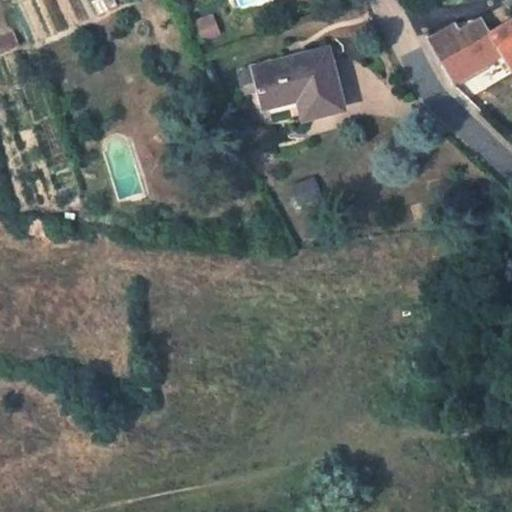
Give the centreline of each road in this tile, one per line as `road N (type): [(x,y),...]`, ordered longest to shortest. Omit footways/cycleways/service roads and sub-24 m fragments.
road 1 (track): [(0,269),(174,264),(333,275),(511,236)]
road 2 (residential): [(400,28),(430,87),(511,163)]
